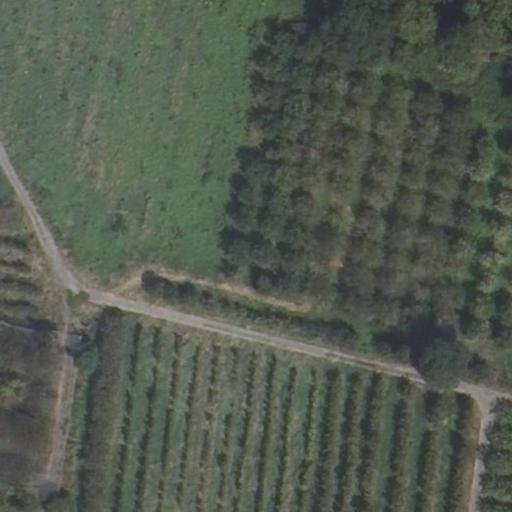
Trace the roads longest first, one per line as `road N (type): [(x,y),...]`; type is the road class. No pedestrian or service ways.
road 1 (track): [(0,166),(58,275),(84,296),(482,394),(468,511)]
road 2 (track): [(36,511),(58,275)]
